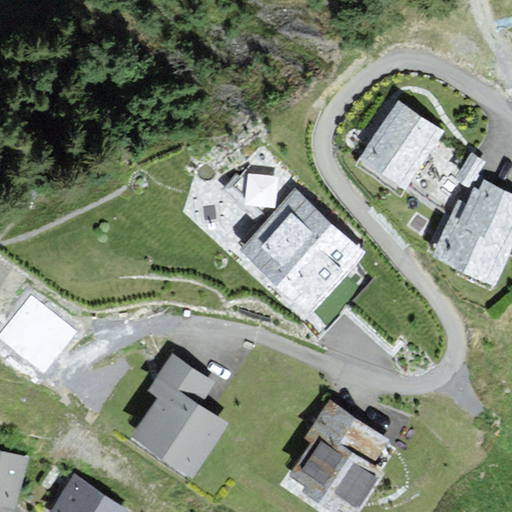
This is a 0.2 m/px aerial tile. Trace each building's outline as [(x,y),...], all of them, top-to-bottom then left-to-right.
[(440,130),(399,104),(363,158),(404,185),(440,130)] [(468,151),(464,175),(479,177),(482,153),(468,151)] [(304,312),(363,253),(263,155),(233,186),(267,220),(239,248),(304,312)] [(511,194),(486,182),(481,192),(475,189),(467,207),(460,203),(436,253),(494,281),(511,242),(511,194)] [(209,383),(174,359),(155,387),(162,392),(134,434),(190,472),(223,424),(195,405),(209,383)] [(381,438),(328,404),(313,428),(322,433),(296,474),(352,510),(377,471),(365,464),(381,438)] [(0,451),(0,498),(13,502),(26,459),(0,451)] [(75,480),(54,511),(121,511),(123,510),(75,480)]
